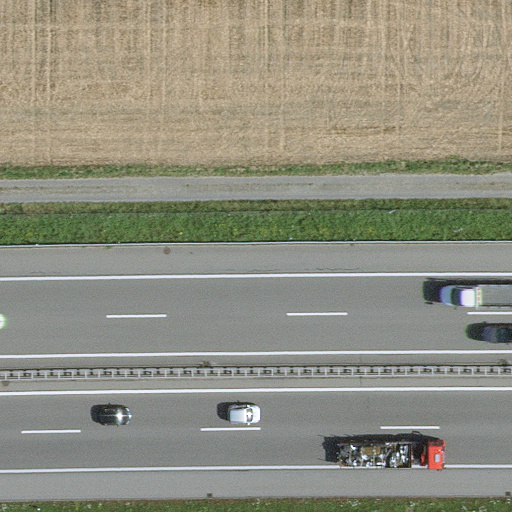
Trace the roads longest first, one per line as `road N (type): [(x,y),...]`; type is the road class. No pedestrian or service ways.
road 1 (motorway): [(511,319),(0,328)]
road 2 (motorway): [(0,439),(511,431)]
road 3 (track): [(511,195),(0,198)]
